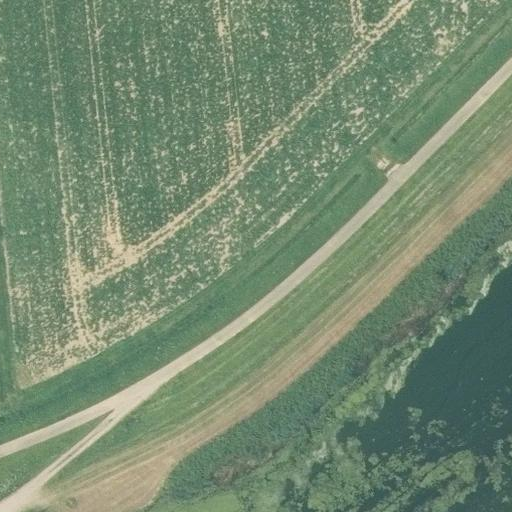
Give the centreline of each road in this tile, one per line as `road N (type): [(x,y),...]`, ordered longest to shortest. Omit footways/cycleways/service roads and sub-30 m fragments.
road 1 (unclassified): [(0,445),(143,387),(317,268),(511,68)]
road 2 (track): [(511,137),(337,322),(242,404),(23,511)]
road 3 (track): [(143,387),(45,480),(0,509)]
